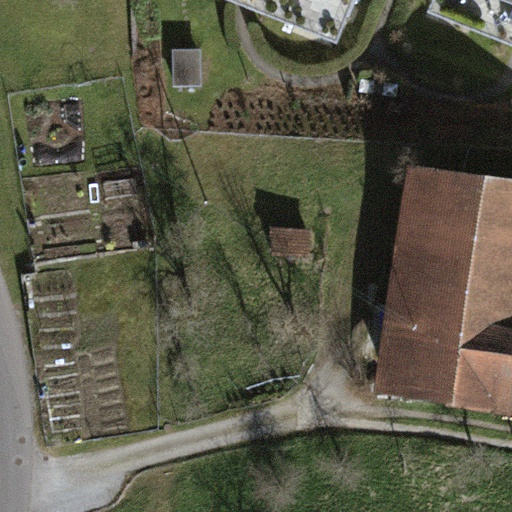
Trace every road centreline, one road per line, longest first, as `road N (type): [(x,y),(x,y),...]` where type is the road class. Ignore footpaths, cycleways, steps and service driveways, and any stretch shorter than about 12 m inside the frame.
road 1 (track): [(17,501),(155,453),(314,419),(511,447)]
road 2 (residential): [(0,388),(15,511)]
